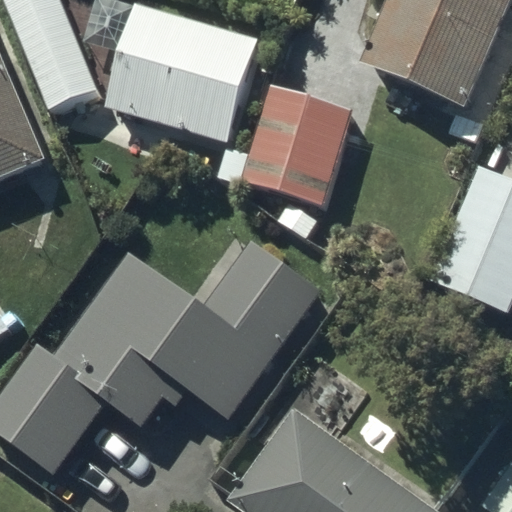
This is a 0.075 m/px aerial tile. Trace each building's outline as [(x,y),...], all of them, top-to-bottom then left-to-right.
[(58,0),(30,0),(6,10),(53,126),(101,107),(58,0)] [(511,0),(402,0),(367,84),(470,127),(511,26),(511,0)] [(141,23),(111,124),(234,160),(264,59),(141,23)] [(0,199),(50,179),(0,60),(0,199)] [(274,103),(247,197),(330,221),(356,127),(274,103)] [(437,299),(511,329),(511,195),(483,184),(437,299)] [(42,363),(0,419),(0,449),(57,492),(108,423),(143,450),(169,415),(184,425),(193,412),(228,439),(323,312),(255,261),(205,329),(132,275),(58,374),(42,363)] [(0,354),(14,345),(0,324),(0,354)] [(419,511),(302,428),(241,511),(419,511)] [(511,511),(511,484),(492,511),(511,511)]
